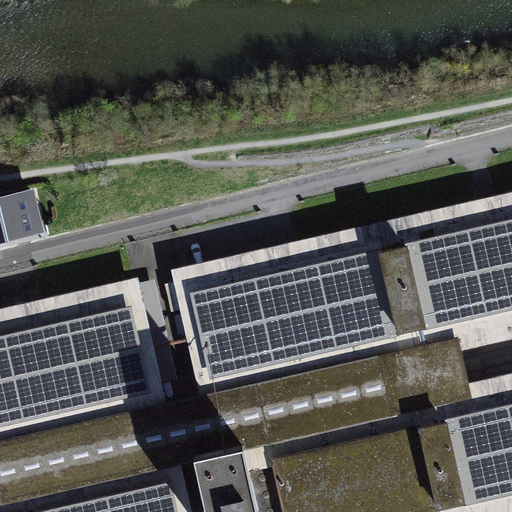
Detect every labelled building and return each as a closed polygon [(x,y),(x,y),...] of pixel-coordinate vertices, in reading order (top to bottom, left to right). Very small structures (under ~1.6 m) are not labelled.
[(0,245),(43,235),(34,190),(0,197),(0,245)] [(511,192),(170,273),(200,398),(458,340),(461,351),(511,339),(511,192)] [(159,279),(139,284),(152,339),(171,334),(159,279)] [(138,281),(0,311),(0,443),(167,404),(162,385),(155,353),(152,339),(139,284),(138,281)] [(461,351),(458,340),(200,398),(167,404),(0,443),(0,507),(181,466),(243,453),(472,400),(468,384),(461,351)] [(174,349),(155,353),(162,385),(181,381),(174,349)] [(472,400),(243,453),(244,457),(256,511),(511,511),(511,374),(468,384),(472,400)] [(256,511),(244,457),(194,468),(203,511),(256,511)] [(0,511),(192,511),(181,466),(0,507),(0,511)]
